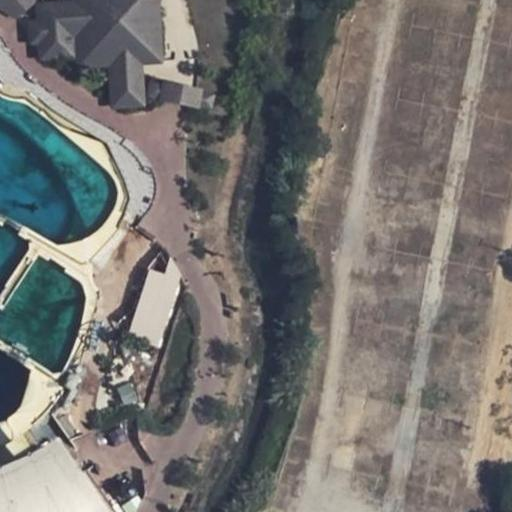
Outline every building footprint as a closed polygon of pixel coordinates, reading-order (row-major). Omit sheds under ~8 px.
[(0,0),(0,3),(12,10),(22,0),(0,0)] [(157,0),(76,0),(76,3),(39,4),(39,22),(31,22),(31,42),(41,42),(42,62),(77,61),(77,70),(109,69),(111,108),(143,107),(142,60),(160,59),(157,0)] [(182,87),(162,82),(158,100),(178,105),(198,110),(202,92),(182,87)] [(163,342),(175,274),(143,268),(131,337),(163,342)] [(0,511),(93,511),(46,445),(30,456),(0,469),(0,511)]
